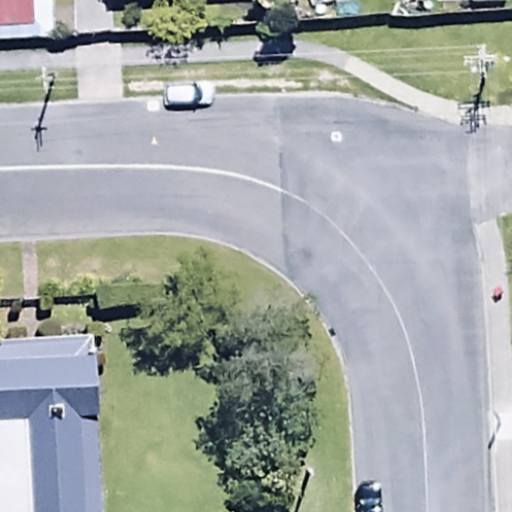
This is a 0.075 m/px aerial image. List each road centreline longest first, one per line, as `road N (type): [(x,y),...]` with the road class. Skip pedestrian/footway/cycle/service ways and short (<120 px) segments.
road 1 (residential): [(305,206),(361,266),(388,325),(409,420),(414,511)]
road 2 (residential): [(305,206),(233,172),(0,170)]
road 3 (residential): [(511,176),(403,182),(305,206)]
